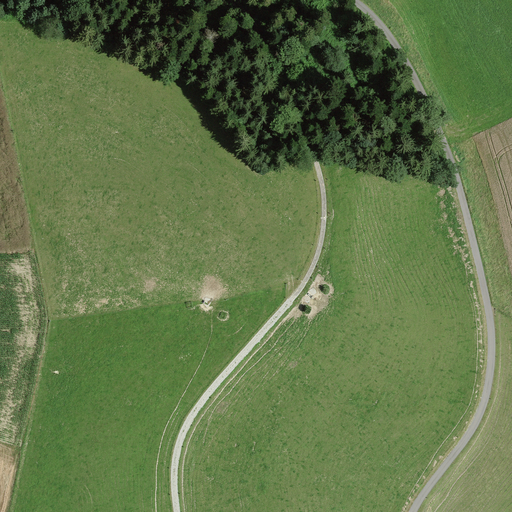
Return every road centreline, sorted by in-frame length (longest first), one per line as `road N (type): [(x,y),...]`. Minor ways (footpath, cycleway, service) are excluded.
road 1 (track): [(235,0),(286,70),(319,168),(326,233),(291,308),(201,407),(182,441),(179,511)]
road 2 (track): [(417,511),(483,415),(495,341),(437,121),(402,52),(352,0)]
